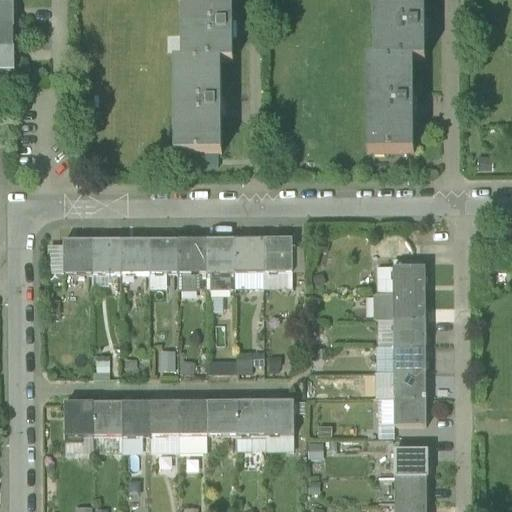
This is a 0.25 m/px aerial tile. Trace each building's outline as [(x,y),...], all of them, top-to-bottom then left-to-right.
[(0,0),(0,8),(13,9),(13,0),(0,0)] [(374,1),(375,64),(413,64),(425,64),(424,1),(374,1)] [(182,3),(182,66),(222,66),(233,66),(233,2),(182,3)] [(0,8),(0,31),(13,31),(15,31),(14,9),(13,9),(0,8)] [(0,53),(14,53),(13,31),(0,31),(0,53)] [(15,53),(14,53),(0,53),(0,76),(15,76),(15,53)] [(414,157),(413,64),(375,64),(366,64),(367,157),(414,157)] [(222,158),(222,66),(182,66),(175,66),(176,158),(222,158)] [(293,243),(264,244),(264,277),(293,277),(293,251),(293,243)] [(169,278),(179,278),(178,244),(150,245),(150,278),(169,278)] [(200,278),(207,278),(207,244),(178,244),(179,278),(200,278)] [(234,278),(236,278),(235,244),(207,244),(207,278),(234,278)] [(236,278),(264,277),(264,244),(235,244),(236,278)] [(64,279),(93,279),(93,245),(64,245),(64,251),(64,279)] [(93,279),(122,279),(121,245),(93,245),(93,279)] [(122,279),(150,278),(150,245),(121,245),(122,279)] [(48,279),(64,279),(64,251),(48,251),(48,279)] [(293,251),(293,277),(305,277),(304,251),(293,251)] [(379,299),(394,299),(394,272),(379,272),(379,299)] [(426,272),(394,272),(394,299),(426,299),(426,272)] [(264,277),(236,278),(236,293),(264,293),(264,277)] [(264,277),(264,293),(293,293),(293,277),(264,277)] [(169,278),(150,278),(150,294),(169,294),(169,278)] [(200,294),(200,278),(179,278),(179,294),(200,294)] [(235,294),(234,278),(207,278),(207,294),(211,298),(223,298),(231,298),(235,294)] [(211,317),(223,317),(223,298),(211,298),(211,317)] [(377,325),(395,325),(394,299),(379,299),(377,299),(377,325)] [(394,299),(395,325),(426,325),(426,299),(394,299)] [(377,325),(377,351),(395,352),(395,325),(377,325)] [(395,325),(395,352),(427,351),(426,325),(395,325)] [(395,378),(395,352),(377,351),(377,378),(395,378)] [(395,352),(395,378),(427,378),(427,351),(395,352)] [(175,375),(176,356),(161,355),(160,374),(175,375)] [(252,357),(236,357),(236,366),(237,378),(252,378),(252,357)] [(195,380),(195,366),(181,365),(181,379),(195,380)] [(237,378),(236,366),(208,367),(208,378),(237,378)] [(395,378),(377,378),(377,404),(395,404),(395,378)] [(395,378),(395,404),(427,404),(427,378),(395,378)] [(396,430),(395,404),(377,404),(378,443),(394,443),(396,443),(396,430)] [(427,430),(427,404),(395,404),(396,430),(427,430)] [(237,407),(237,440),(266,440),(265,406),(237,407)] [(294,406),(265,406),(266,440),(295,440),(294,419),(294,406)] [(294,406),(294,419),(306,419),(306,406),(294,406)] [(142,441),(151,441),(151,407),(123,408),(123,441),(142,441)] [(151,441),(180,441),(180,407),(151,407),(151,441)] [(180,441),(208,440),(208,407),(180,407),(180,441)] [(236,440),(237,440),(237,407),(208,407),(208,440),(236,440)] [(65,442),(94,442),(94,408),(65,408),(65,442)] [(94,442),(123,441),(123,408),(94,408),(94,442)] [(208,440),(180,441),(180,457),(208,458),(208,456),(208,440)] [(266,456),(266,440),(237,440),(236,440),(236,456),(266,456)] [(266,440),(266,456),(295,456),(295,440),(266,440)] [(94,442),(94,458),(123,458),(123,441),(94,442)] [(142,441),(123,441),(123,458),(123,460),(143,460),(142,441)] [(151,458),(180,457),(180,441),(151,441),(151,458)] [(94,442),(65,442),(66,462),(94,462),(94,458),(94,442)] [(394,443),(395,455),(427,455),(426,443),(396,443),(394,443)] [(307,447),(308,464),(323,463),(323,446),(307,447)] [(395,455),(395,483),(427,482),(427,455),(395,455)] [(395,483),(395,509),(427,509),(427,482),(395,483)]
